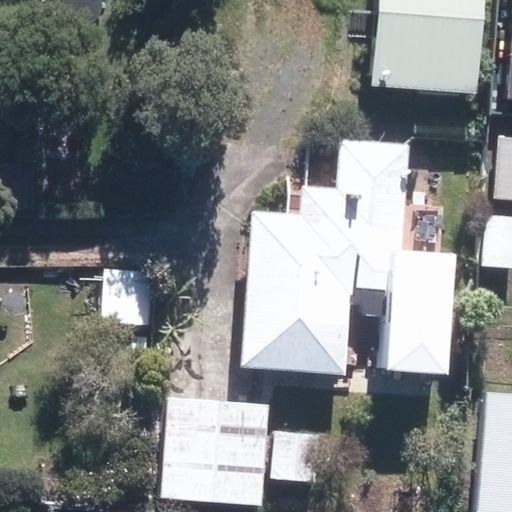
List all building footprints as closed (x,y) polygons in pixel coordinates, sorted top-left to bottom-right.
[(235,0),(218,0),(204,64),(326,92),(347,0),(247,0),(247,3),(235,0)] [(466,0),(365,0),(360,84),(461,91),(466,0)] [(37,121),(0,119),(0,216),(32,218),(37,121)] [(511,141),(490,140),(486,199),(511,201),(511,141)] [(286,216),(240,213),(228,366),(331,374),(337,296),(386,300),(397,148),(327,143),(324,193),(288,191),(286,216)] [(511,213),(474,211),(472,267),(510,268),(511,213)] [(511,511),(511,394),(476,392),(467,511),(511,511)] [(253,503),(259,407),(161,401),(156,497),(253,503)]
